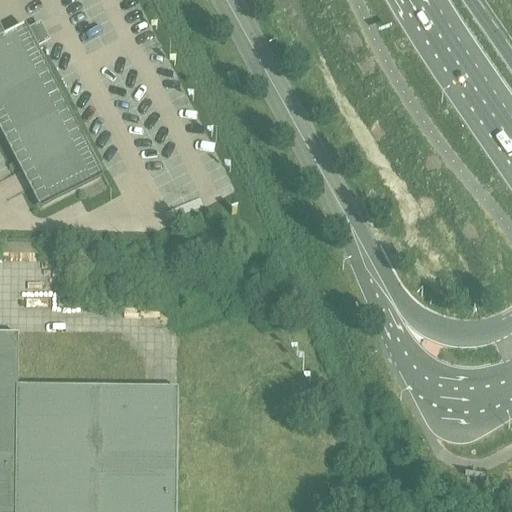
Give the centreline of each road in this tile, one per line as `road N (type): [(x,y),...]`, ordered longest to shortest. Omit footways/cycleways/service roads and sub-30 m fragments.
road 1 (unclassified): [(230,0),(394,315)]
road 2 (primary): [(414,0),(511,153)]
road 3 (unknown): [(0,312),(170,367)]
road 4 (unclassified): [(394,315),(417,380),(437,394),(465,402),(511,392)]
